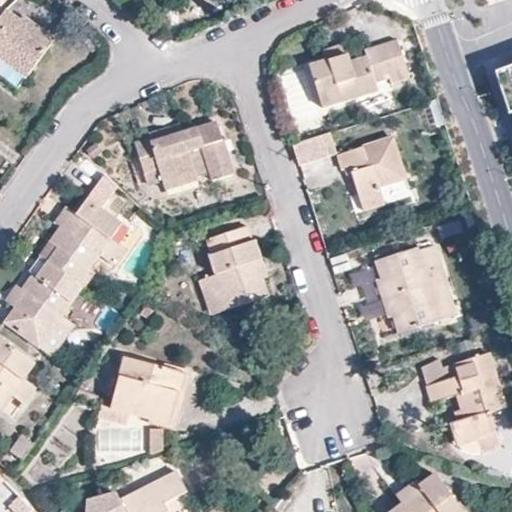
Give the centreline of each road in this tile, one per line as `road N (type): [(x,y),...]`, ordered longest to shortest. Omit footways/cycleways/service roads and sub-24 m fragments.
road 1 (residential): [(330,401),(334,339),(236,42)]
road 2 (residential): [(0,226),(75,121),(96,100),(145,76)]
road 3 (residential): [(511,262),(447,63)]
